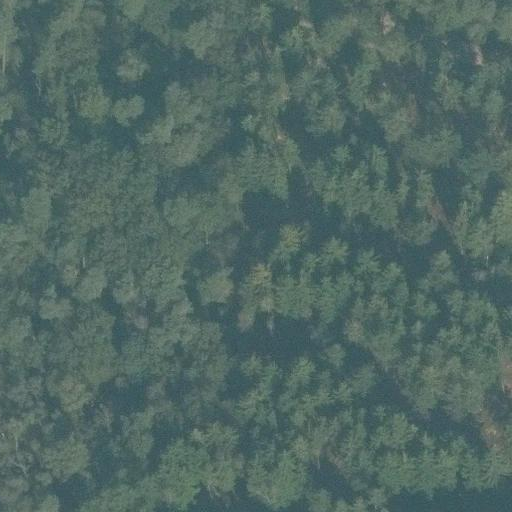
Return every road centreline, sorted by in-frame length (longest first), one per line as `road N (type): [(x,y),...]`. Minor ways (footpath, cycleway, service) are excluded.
road 1 (track): [(220,0),(220,95),(251,418),(110,511)]
road 2 (track): [(289,0),(511,67)]
